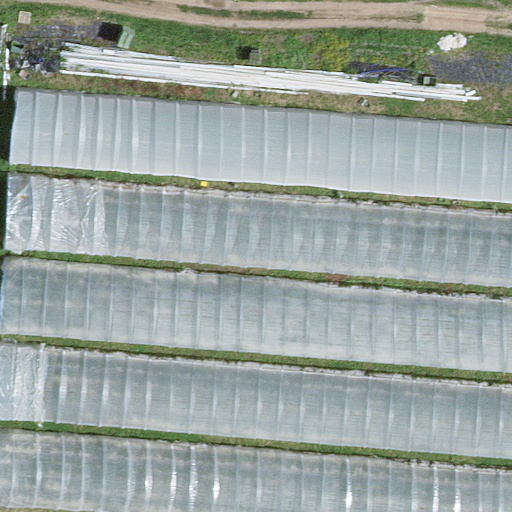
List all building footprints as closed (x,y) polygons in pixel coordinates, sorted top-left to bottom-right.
[(511,124),(7,86),(1,165),(511,202),(511,124)] [(511,211),(11,175),(5,250),(511,287),(511,211)] [(0,342),(511,377),(511,296),(2,262),(0,284),(0,342)] [(511,385),(0,346),(0,419),(511,458),(511,385)] [(0,499),(166,511),(511,511),(511,468),(0,428),(0,499)]
